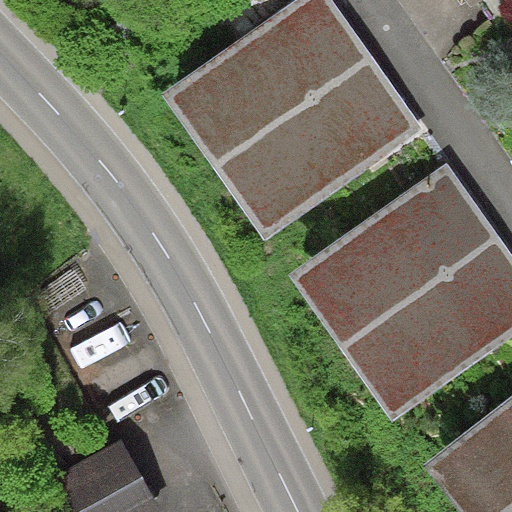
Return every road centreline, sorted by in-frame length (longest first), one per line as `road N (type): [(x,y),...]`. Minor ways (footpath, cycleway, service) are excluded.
road 1 (tertiary): [(0,51),(116,177),(159,239),(298,511)]
road 2 (residential): [(511,208),(367,0)]
